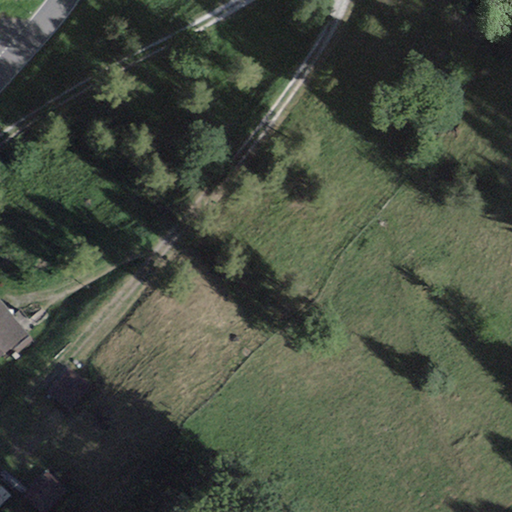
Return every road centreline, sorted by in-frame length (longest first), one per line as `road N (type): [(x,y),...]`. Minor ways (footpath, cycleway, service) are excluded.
road 1 (track): [(91,338),(274,120),(336,30),(342,0)]
road 2 (track): [(254,0),(125,65),(0,145)]
